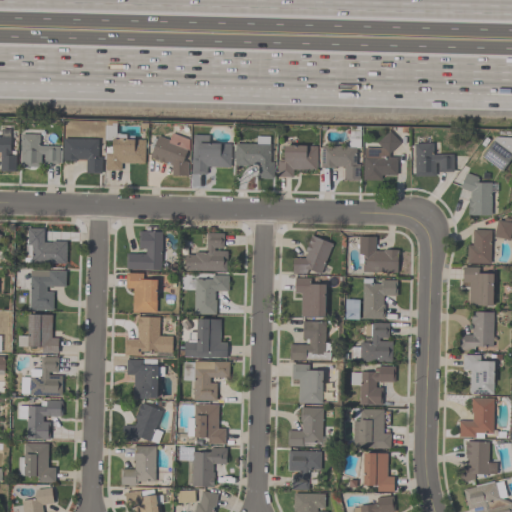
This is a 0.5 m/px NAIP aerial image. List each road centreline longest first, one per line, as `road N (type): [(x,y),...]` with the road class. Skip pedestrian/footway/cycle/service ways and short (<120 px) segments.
road 1 (motorway): [(511,29),(0,17)]
road 2 (motorway): [(0,37),(511,49)]
road 3 (residential): [(0,203),(401,215),(421,226)]
road 4 (residential): [(89,511),(99,206)]
road 5 (residential): [(255,511),(264,211)]
road 6 (motorway): [(0,67),(297,74)]
road 7 (residential): [(434,511),(425,477),(429,243),(421,226)]
road 8 (motorway): [(297,74),(511,94)]
road 9 (motorway): [(297,74),(511,77)]
road 10 (motorway): [(511,2),(386,0)]
